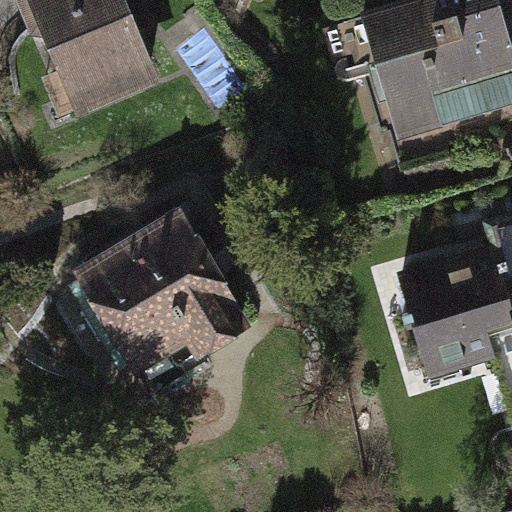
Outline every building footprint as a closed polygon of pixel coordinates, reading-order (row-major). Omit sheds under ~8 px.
[(129,0),(33,0),(12,9),(71,147),(173,104),(129,0)] [(417,0),(360,19),(403,151),(511,115),(511,30),(502,0),(417,0)] [(194,202),(65,274),(146,417),(274,344),(194,202)] [(511,217),(484,225),(491,250),(511,326),(511,217)] [(511,367),(511,326),(491,250),(395,276),(426,391),(511,367)]
